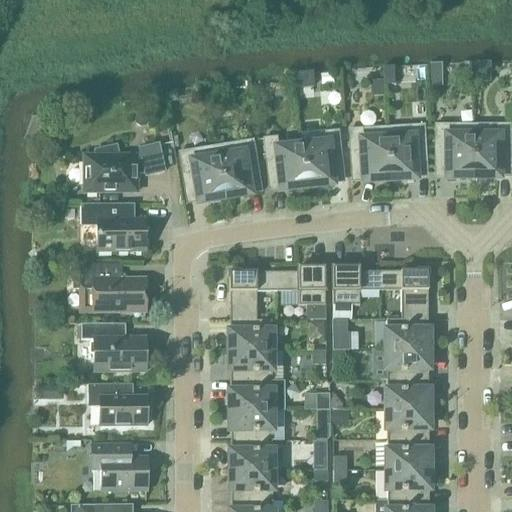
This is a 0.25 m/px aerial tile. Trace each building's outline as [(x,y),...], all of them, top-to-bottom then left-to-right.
[(472,178),(472,125),(434,125),(434,172),(446,172),(446,178),(472,178)] [(472,125),(472,178),(498,178),(498,172),(510,172),(510,125),(472,125)] [(386,128),(389,180),(415,179),(414,173),(426,173),(423,126),(386,128)] [(389,180),(386,128),(348,130),(351,177),(362,176),(363,182),(389,180)] [(301,146),(306,187),(332,184),(331,179),(343,178),(338,131),(325,132),(326,144),(301,146)] [(306,187),(301,146),(277,149),(276,137),(263,139),(268,186),(279,184),(280,190),(306,187)] [(215,146),(223,198),(249,194),(248,189),(260,187),(252,140),(215,146)] [(144,176),(164,172),(158,144),(138,149),(140,156),(118,157),(115,146),(94,151),(94,156),(83,157),(83,192),(125,192),(125,174),(144,174),(144,176)] [(223,198),(215,146),(178,153),(185,199),(197,197),(198,203),(223,198)] [(96,253),(144,252),(144,220),(127,220),(127,204),(80,205),(80,227),(96,227),(96,253)] [(83,313),(144,312),(144,280),(102,280),(102,265),(72,265),(72,290),(80,289),(80,305),(83,308),(83,313)] [(276,273),(276,292),(297,292),(297,306),(305,306),(306,321),(325,321),(325,306),(324,306),(324,268),(297,269),(297,273),(276,273)] [(379,292),(379,272),(358,272),(358,268),(331,268),(332,306),(358,306),(358,292),(379,292)] [(379,272),(379,292),(400,292),(400,320),(400,321),(427,321),(427,272),(379,272)] [(276,292),(276,273),(228,273),(228,322),(256,322),(256,321),(255,292),(276,292)] [(331,321),(350,321),(350,307),(331,307),(331,321)] [(400,321),(400,320),(385,320),(385,351),(427,351),(427,321),(400,321)] [(229,351),(271,351),(271,321),(256,321),(256,322),(228,322),(229,351)] [(332,351),(349,351),(349,334),(347,334),(347,322),(332,322),(332,351)] [(308,323),(308,341),(324,341),(324,323),(308,323)] [(93,372),(145,372),(144,339),(116,339),(116,324),(80,325),(80,340),(93,340),(93,372)] [(271,351),(229,351),(229,381),(285,381),(285,352),(271,352),(271,351)] [(311,365),(324,365),(324,351),(311,351),(311,365)] [(427,351),(385,351),(385,381),(428,381),(427,351)] [(272,411),(282,411),(282,382),(285,382),(285,381),(229,381),(229,411),(272,411)] [(428,381),(385,381),(386,411),(428,411),(428,381)] [(92,427),(99,427),(145,427),(145,398),(123,398),(123,385),(87,385),(87,403),(92,408),(92,427)] [(316,411),(328,410),(328,395),(316,395),(316,411)] [(328,395),(328,410),(328,411),(341,411),(341,403),(334,396),(328,396),(329,395),(328,395)] [(328,410),(316,411),(316,425),(328,425),(328,411),(328,410)] [(272,411),(229,411),(229,441),(283,441),(282,411),(272,411)] [(328,411),(328,425),(347,425),(347,411),(341,411),(328,411)] [(428,411),(386,411),(386,441),(428,441),(428,411)] [(283,441),(229,441),(229,471),(271,471),(271,442),(283,442),(283,441)] [(386,471),(428,471),(428,441),(386,441),(386,471)] [(81,442),(55,442),(55,453),(65,453),(71,448),(81,448),(81,442)] [(129,445),(91,445),(91,471),(100,471),(101,491),(145,491),(145,459),(129,459),(129,445)] [(345,457),(332,457),(332,471),(345,471),(345,457)] [(271,471),(229,471),(229,501),(271,501),(271,471)] [(332,486),(345,486),(345,471),(332,471),(332,486)] [(373,501),(428,501),(428,471),(386,471),(386,501),(373,501)] [(229,511),(271,511),(271,501),(229,501),(229,511)] [(373,511),(428,511),(428,501),(373,501),(373,511)]
